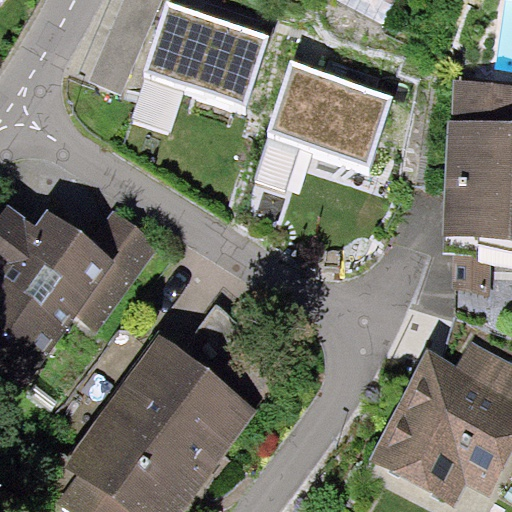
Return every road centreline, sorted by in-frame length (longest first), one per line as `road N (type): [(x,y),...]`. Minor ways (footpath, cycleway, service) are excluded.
road 1 (residential): [(11,110),(369,340),(246,511)]
road 2 (residential): [(11,110),(71,0)]
